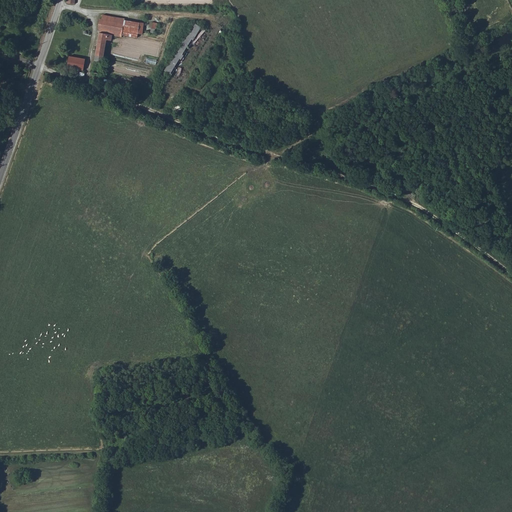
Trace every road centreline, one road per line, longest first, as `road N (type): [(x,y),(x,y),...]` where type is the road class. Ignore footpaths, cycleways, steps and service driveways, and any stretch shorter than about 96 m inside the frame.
road 1 (track): [(37,66),(410,203),(511,273)]
road 2 (unclassified): [(59,0),(0,172)]
